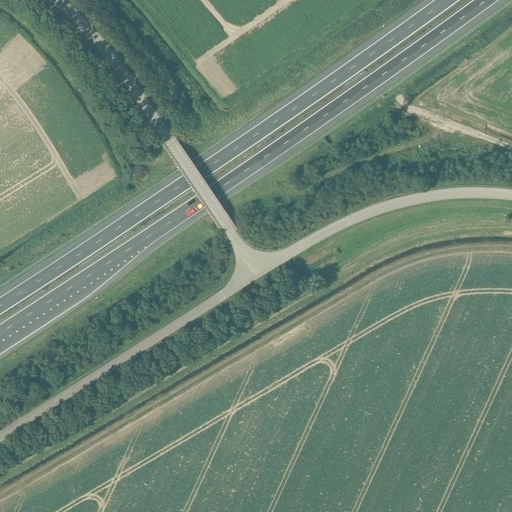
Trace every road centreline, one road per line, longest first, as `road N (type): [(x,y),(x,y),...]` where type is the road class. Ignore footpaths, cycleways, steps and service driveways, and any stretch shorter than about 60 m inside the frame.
road 1 (motorway): [(0,333),(486,0)]
road 2 (motorway): [(447,0),(0,306)]
road 3 (unclassified): [(255,274),(120,68),(55,0)]
road 4 (unclassified): [(0,436),(255,274)]
road 5 (unclassified): [(255,274),(369,212),(432,196),(511,196)]
